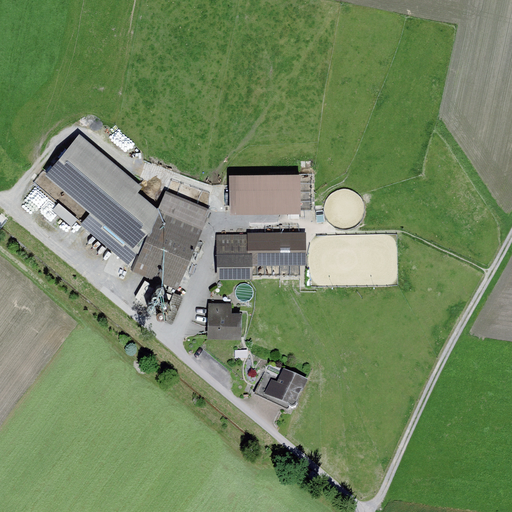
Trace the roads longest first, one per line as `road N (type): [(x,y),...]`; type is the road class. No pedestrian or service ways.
road 1 (track): [(0,197),(372,505),(370,511)]
road 2 (track): [(372,505),(450,328),(511,220)]
